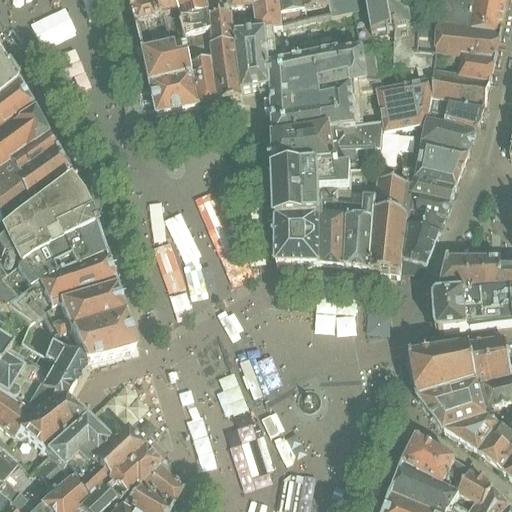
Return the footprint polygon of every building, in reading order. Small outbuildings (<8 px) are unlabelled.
[(120,0),(123,13),(131,11),(132,12),(177,2),(177,0),(120,0)] [(177,0),(177,2),(181,18),(187,42),(209,37),(206,25),(206,23),(205,14),(204,6),(202,0),(177,0)] [(202,0),(205,14),(230,13),(230,3),(229,0),(202,0)] [(232,13),(253,11),(256,34),(266,33),(283,33),(282,18),(279,0),(229,0),(230,3),(230,13),(232,13)] [(279,0),(282,18),(283,33),(307,26),(305,15),(303,0),(279,0)] [(328,0),(303,0),(305,15),(330,11),(328,0)] [(331,21),(355,17),(358,16),(355,0),(328,0),(330,11),(331,21)] [(365,0),(372,38),(395,33),(393,74),(416,69),(419,78),(420,86),(382,93),(382,96),(377,97),(382,127),(383,131),(384,137),(420,130),(429,121),(432,104),(433,75),(435,58),(418,56),(419,37),(419,30),(420,12),(419,0),(365,0)] [(419,0),(420,12),(425,13),(424,26),(438,27),(501,36),(507,0),(419,0)] [(132,12),(135,24),(136,28),(181,18),(177,2),(132,12)] [(230,13),(205,14),(206,25),(209,37),(212,36),(213,46),(213,50),(210,51),(212,64),(221,108),(222,108),(237,105),(243,103),(243,99),(242,96),(234,36),(233,28),(233,20),(232,13),(230,13)] [(189,48),(187,42),(181,18),(136,28),(144,57),(177,50),(189,48)] [(438,27),(436,54),(450,57),(448,63),(463,66),(460,81),(490,87),(501,38),(501,36),(438,27)] [(266,33),(234,36),(242,96),(271,90),(270,69),(266,33)] [(144,57),(151,88),(176,83),(174,75),(191,71),(191,69),(189,61),(179,62),(177,50),(144,57)] [(337,54),(270,69),(271,90),(273,142),(272,142),(272,143),(331,134),(330,133),(357,130),(354,100),(377,97),(382,96),(382,93),(380,83),(379,82),(375,52),(361,54),(338,57),(337,54)] [(450,57),(436,54),(435,58),(433,75),(433,83),(432,104),(486,112),(489,91),(490,87),(460,81),(463,66),(448,63),(450,57)] [(200,112),(221,108),(212,64),(192,68),(190,60),(189,61),(191,69),(191,71),(200,112)] [(0,168),(4,166),(43,137),(15,87),(0,64),(0,168)] [(152,92),(144,93),(152,129),(184,122),(201,119),(201,118),(200,112),(191,71),(174,75),(176,83),(151,88),(152,92)] [(450,107),(445,125),(477,134),(486,112),(450,107)] [(425,129),(422,144),(452,150),(471,153),(472,150),(476,138),(428,125),(429,121),(420,130),(425,129)] [(272,143),(273,169),(274,176),(277,222),(318,221),(347,221),(347,215),(339,214),(339,220),(337,220),(336,192),(349,191),(350,168),(339,170),(338,167),(336,167),(334,154),(356,153),(357,166),(372,166),(370,153),(381,152),(383,131),(382,127),(357,130),(330,133),(331,134),(272,143)] [(47,145),(44,140),(43,137),(4,166),(13,177),(37,164),(53,154),(47,145)] [(403,171),(401,187),(413,189),(412,197),(419,198),(423,184),(457,189),(471,153),(452,150),(422,144),(416,173),(403,171)] [(0,225),(29,202),(61,180),(62,180),(61,178),(62,174),(63,173),(53,154),(37,164),(13,177),(4,166),(0,168),(0,225)] [(377,183),(376,196),(375,203),(370,278),(371,278),(400,281),(402,264),(403,264),(404,231),(407,231),(410,222),(414,212),(409,211),(411,205),(416,206),(419,198),(412,197),(413,189),(401,187),(377,183)] [(456,194),(457,189),(423,184),(419,198),(451,206),(456,194)] [(65,187),(58,193),(12,227),(0,236),(0,274),(2,277),(20,269),(46,256),(45,253),(91,230),(90,230),(84,219),(76,203),(65,187)] [(445,219),(451,206),(419,198),(416,206),(411,205),(409,211),(414,212),(445,219)] [(364,203),(363,216),(347,215),(347,221),(345,273),(370,278),(375,203),(364,203)] [(444,223),(445,219),(414,212),(410,222),(441,234),(444,223)] [(277,270),(280,270),(316,270),(345,273),(347,221),(318,221),(277,222),(277,224),(277,270)] [(438,243),(441,234),(410,222),(407,231),(404,231),(403,264),(427,271),(438,243)] [(4,312),(6,313),(38,291),(102,260),(93,234),(91,230),(45,253),(46,256),(20,269),(2,277),(0,274),(0,312),(2,314),(4,312)] [(45,319),(45,320),(60,311),(59,307),(111,290),(112,290),(102,260),(38,291),(6,313),(29,329),(45,319)] [(511,269),(501,269),(501,262),(449,263),(444,282),(440,296),(500,293),(501,291),(511,290),(511,269)] [(121,320),(112,294),(111,290),(59,307),(60,311),(45,320),(48,324),(46,331),(53,344),(57,342),(57,343),(68,337),(70,336),(121,320)] [(440,338),(511,328),(511,290),(501,291),(500,293),(440,296),(437,296),(435,297),(433,298),(432,299),(432,303),(435,334),(440,338)] [(132,354),(121,320),(70,336),(68,337),(78,362),(78,363),(86,367),(86,366),(105,362),(132,354)] [(8,353),(11,348),(0,341),(0,401),(15,413),(26,420),(33,426),(56,406),(64,406),(86,367),(78,363),(78,362),(61,353),(49,346),(43,363),(52,369),(48,377),(8,353)] [(511,370),(511,371),(506,345),(469,350),(443,355),(411,360),(419,405),(475,384),(476,388),(477,388),(511,379),(511,370)] [(431,419),(443,435),(487,423),(485,414),(511,407),(511,379),(477,388),(476,388),(475,384),(419,405),(431,419)] [(0,433),(12,442),(16,435),(45,460),(83,424),(64,406),(56,406),(33,426),(26,420),(15,413),(0,401),(0,433)] [(443,435),(480,459),(501,432),(490,423),(487,423),(443,435)] [(113,445),(105,437),(102,434),(99,438),(83,424),(45,460),(46,461),(61,477),(75,463),(84,472),(88,468),(95,476),(76,493),(86,505),(99,493),(140,455),(123,436),(113,445)] [(511,431),(507,437),(501,432),(480,459),(498,474),(511,455),(511,431)] [(7,448),(0,442),(0,486),(1,485),(4,482),(17,467),(3,454),(7,448)] [(418,444),(403,472),(432,487),(434,484),(444,490),(460,468),(446,459),(418,444)] [(158,475),(140,455),(99,493),(113,507),(116,511),(118,511),(136,494),(146,481),(158,475)] [(502,477),(511,484),(511,455),(498,474),(502,477)] [(458,511),(454,510),(459,501),(456,499),(470,476),(460,468),(444,490),(434,484),(432,487),(403,472),(391,502),(418,511),(458,511)] [(166,511),(169,511),(172,508),(178,497),(182,500),(187,492),(163,469),(158,475),(146,481),(136,494),(166,511)] [(42,511),(38,508),(52,496),(34,476),(27,482),(17,493),(18,495),(8,509),(6,511),(42,511)] [(477,508),(482,510),(492,492),(491,491),(470,476),(456,499),(459,501),(454,510),(458,511),(473,511),(476,509),(477,508)] [(0,511),(6,511),(8,509),(18,495),(17,493),(4,482),(1,485),(0,486),(0,511)] [(68,483),(52,496),(38,508),(42,511),(78,511),(86,505),(76,493),(75,493),(68,483)] [(509,511),(492,492),(482,510),(477,508),(476,509),(473,511),(509,511)] [(99,493),(86,505),(78,511),(107,511),(113,507),(99,493)] [(166,511),(136,494),(118,511),(166,511)] [(387,511),(418,511),(391,502),(387,511)]
